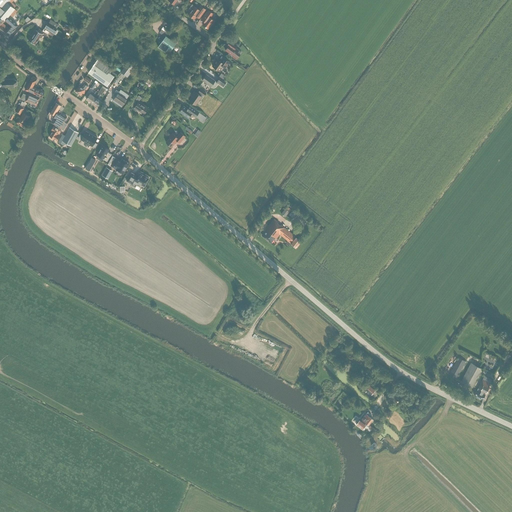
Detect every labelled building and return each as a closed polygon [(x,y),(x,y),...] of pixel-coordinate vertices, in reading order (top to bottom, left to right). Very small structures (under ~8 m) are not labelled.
[(0,0),(0,16),(1,17),(0,17),(0,25),(2,24),(2,25),(3,24),(3,23),(15,9),(14,8),(11,6),(8,2),(9,0),(0,0)] [(14,0),(9,0),(8,2),(11,6),(14,8),(16,6),(12,2),(14,0)] [(188,15),(194,19),(196,16),(199,19),(206,10),(200,6),(198,9),(194,6),(191,9),(192,10),(188,15)] [(212,24),(212,25),(215,21),(211,18),(214,14),(208,10),(201,20),(204,22),(202,25),(208,29),(212,24)] [(6,21),(11,26),(8,28),(4,34),(8,38),(16,29),(15,28),(18,25),(13,21),(12,20),(9,17),(6,21)] [(48,24),(47,24),(45,29),(44,29),(45,29),(44,31),(46,32),(47,30),(53,34),(56,29),(58,25),(50,20),(48,24)] [(0,25),(0,30),(4,34),(8,28),(3,24),(2,25),(2,24),(0,25)] [(63,28),(67,30),(67,32),(70,33),(72,28),(64,25),(63,28)] [(42,34),(43,32),(39,29),(37,31),(36,30),(31,38),(30,38),(29,40),(35,45),(42,34)] [(168,48),(171,50),(176,43),(166,37),(168,35),(161,30),(159,33),(165,37),(158,48),(165,53),(168,48)] [(237,59),(240,54),(237,52),(239,50),(235,48),(237,45),(231,41),(228,45),(229,45),(225,50),(229,53),(231,54),(237,59)] [(223,67),(225,68),(229,62),(223,57),(220,61),(217,59),(212,66),(219,71),(223,67)] [(107,86),(114,76),(109,73),(112,69),(98,59),(93,65),(94,65),(89,73),(107,86)] [(128,76),(126,75),(131,67),(126,63),(123,68),(126,70),(124,74),(123,73),(117,81),(122,84),(128,76)] [(215,87),(218,83),(223,87),(226,83),(219,78),(217,82),(206,74),(202,80),(211,87),(212,87),(213,87),(214,87),(215,87)] [(149,83),(151,84),(155,80),(148,75),(143,81),(145,82),(148,84),(149,83)] [(29,92),(33,94),(35,88),(33,87),(37,79),(32,76),(30,81),(25,90),(29,92)] [(82,88),(79,86),(75,91),(81,95),(82,93),(84,94),(89,87),(85,84),(82,88)] [(103,86),(98,93),(91,103),(96,106),(100,101),(97,99),(100,94),(101,95),(105,90),(106,88),(103,86)] [(33,94),(42,97),(44,92),(42,91),(42,90),(40,89),(39,90),(35,88),(33,94)] [(206,93),(200,89),(198,92),(200,93),(199,94),(194,91),(192,94),(193,95),(189,101),(196,105),(202,97),(201,96),(203,95),(204,96),(206,93)] [(124,92),(120,90),(119,91),(116,90),(113,94),(116,96),(114,100),(117,102),(122,105),(127,99),(122,95),(124,92)] [(86,99),(91,103),(98,93),(96,91),(93,96),(90,93),(86,99)] [(37,106),(39,101),(40,97),(29,92),(28,96),(23,94),(20,99),(25,101),(31,103),(37,106)] [(134,109),(143,115),(148,108),(139,102),(142,97),(139,95),(134,103),(137,105),(134,109)] [(55,119),(52,123),(55,125),(54,125),(56,127),(57,126),(60,128),(63,130),(67,124),(64,122),(67,117),(59,112),(57,111),(61,106),(56,103),(50,113),(53,115),(52,117),(55,119)] [(16,112),(20,115),(24,108),(20,106),(16,112)] [(199,113),(189,106),(188,109),(184,106),(179,112),(188,118),(191,114),(195,117),(199,113)] [(16,123),(25,129),(28,124),(24,121),(28,115),(24,112),(23,113),(19,119),(18,118),(17,120),(18,121),(16,123)] [(56,127),(54,125),(54,126),(51,130),(52,131),(49,136),(54,139),(57,140),(59,137),(57,135),(60,130),(59,129),(60,129),(59,129),(60,128),(57,126),(56,127)] [(71,146),(78,133),(70,128),(65,136),(63,135),(58,142),(64,145),(65,143),(71,146)] [(87,143),(92,134),(86,131),(83,136),(80,134),(78,138),(81,140),(87,143)] [(177,141),(180,143),(185,137),(181,133),(177,137),(172,134),(169,137),(170,138),(166,142),(171,147),(177,141)] [(97,137),(92,134),(87,143),(92,146),(95,148),(97,144),(94,142),(97,137)] [(102,145),(97,155),(103,158),(103,159),(107,162),(111,155),(107,152),(109,149),(102,145)] [(126,174),(132,164),(125,160),(123,163),(122,162),(118,160),(114,167),(120,170),(119,170),(126,174)] [(144,187),(149,179),(139,173),(137,176),(131,173),(126,181),(132,184),(134,181),(144,187)] [(281,214),(285,217),(291,210),(287,207),(281,214)] [(277,222),(277,223),(273,220),(266,229),(267,230),(262,236),(271,243),(275,238),(276,239),(280,234),(291,243),(291,244),(296,248),(301,241),(296,237),(277,222)] [(493,367),(497,357),(486,352),(481,361),(493,367)] [(456,379),(466,361),(459,357),(449,375),(456,379)] [(473,388),(475,383),(483,369),(471,363),(461,381),(473,388)] [(492,380),(484,376),(482,380),(474,396),(482,400),(485,394),(483,393),(484,391),(486,392),(490,384),(490,383),(492,380)] [(371,395),(375,391),(367,384),(363,388),(371,395)] [(364,424),(359,420),(356,424),(362,429),(367,423),(369,425),(373,419),(369,416),(371,414),(368,412),(362,420),(365,422),(364,424)]
